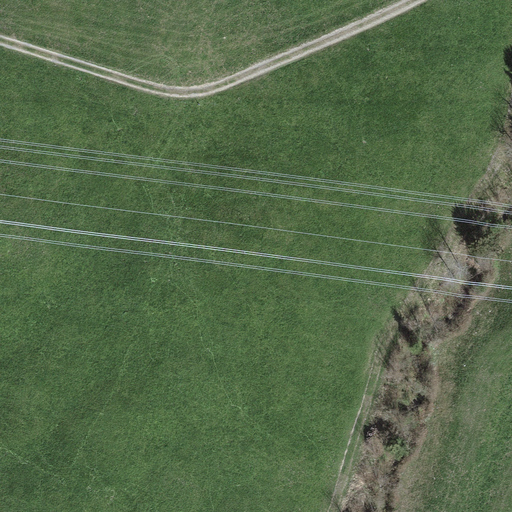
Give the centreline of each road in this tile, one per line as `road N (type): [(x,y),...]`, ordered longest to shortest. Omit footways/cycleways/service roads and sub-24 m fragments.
road 1 (track): [(412,0),(228,83),(190,92),(150,88),(0,41)]
road 2 (track): [(332,511),(390,329),(511,137)]
